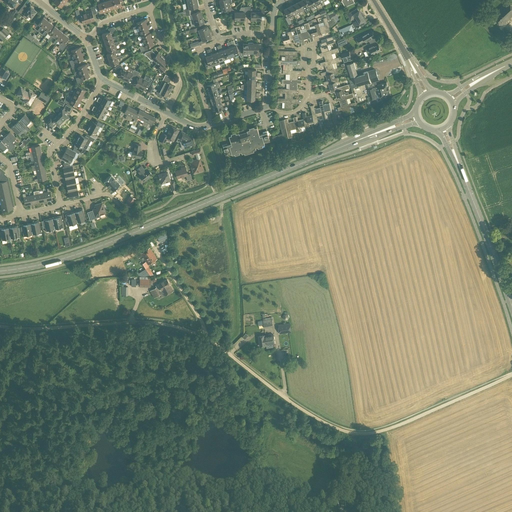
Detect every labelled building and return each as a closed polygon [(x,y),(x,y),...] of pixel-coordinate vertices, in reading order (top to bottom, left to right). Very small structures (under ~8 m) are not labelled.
[(4,0),(4,1),(9,4),(8,6),(11,8),(16,1),(19,3),(21,0),(4,0)] [(106,12),(103,2),(100,3),(98,0),(95,0),(100,13),(104,11),(104,13),(106,12)] [(107,10),(111,9),(107,0),(105,0),(106,1),(103,2),(106,12),(108,12),(107,10)] [(117,9),(113,0),(107,0),(111,9),(114,8),(114,10),(117,9)] [(113,0),(117,9),(118,8),(117,6),(121,5),(120,2),(122,2),(121,0),(113,0)] [(300,1),(300,0),(297,0),(298,2),(295,3),(296,5),(299,11),(301,15),(303,14),(301,10),(304,9),(301,2),(300,1)] [(306,0),(301,0),(300,1),(301,2),(304,9),(306,12),(308,11),(307,8),(310,6),(306,0)] [(313,0),(306,0),(310,6),(312,11),(315,10),(313,6),(316,5),(313,0)] [(321,2),(320,0),(313,0),(316,5),(318,8),(320,7),(318,4),(321,2)] [(185,3),(186,9),(184,9),(185,12),(192,11),(192,8),(198,7),(198,6),(199,5),(198,1),(188,3),(185,3)] [(501,26),(511,15),(511,5),(508,1),(492,16),(501,26)] [(295,3),(294,2),(292,3),(293,5),(290,6),(290,7),(294,14),(295,18),(298,16),(296,13),(299,11),(296,5),(295,3)] [(232,10),(233,10),(229,7),(228,3),(220,5),(221,10),(228,8),(229,12),(230,13),(232,10)] [(28,8),(24,4),(18,11),(23,15),(22,16),(26,19),(28,15),(31,17),(33,14),(34,15),(36,12),(35,12),(36,11),(33,9),(33,8),(30,6),(28,8)] [(290,20),(292,19),(291,16),(294,14),(290,7),(290,6),(289,4),(287,6),(288,7),(284,9),(288,17),(290,20)] [(85,12),(89,22),(94,20),(92,14),(96,13),(94,6),(90,7),(91,10),(85,12)] [(240,20),(244,20),(244,14),(247,14),(247,7),(244,7),(244,8),(243,8),(241,7),(239,10),(239,12),(240,19),(240,20)] [(250,7),(247,7),(247,14),(250,14),(250,20),(256,20),(256,10),(256,9),(250,9),(250,7)] [(261,7),(261,10),(256,10),(256,20),(257,21),(260,21),(260,20),(261,20),(261,16),(264,16),(264,7),(261,7)] [(358,12),(356,9),(348,14),(351,19),(356,16),(358,20),(353,23),(351,24),(339,30),(341,36),(354,31),(353,29),(356,28),(365,23),(363,21),(365,20),(359,11),(358,12)] [(89,22),(85,12),(79,14),(77,10),(75,11),(77,18),(80,17),(82,24),(89,22)] [(235,12),(233,10),(232,10),(230,13),(231,14),(234,14),(234,20),(240,20),(240,19),(239,12),(235,12)] [(192,11),(185,12),(186,15),(188,14),(190,20),(193,19),(202,16),(200,11),(193,13),(192,11)] [(327,17),(330,28),(336,23),(333,19),(331,20),(331,19),(339,16),(337,11),(329,14),(329,13),(326,14),(326,17),(327,17)] [(33,24),(36,26),(38,24),(40,26),(37,30),(39,32),(42,28),(48,21),(45,19),(46,18),(45,17),(44,16),(40,21),(37,19),(33,24)] [(189,29),(198,26),(197,24),(204,22),(202,16),(193,19),(190,20),(189,20),(191,26),(188,27),(189,29)] [(327,17),(322,18),(324,25),(319,27),(322,34),(331,31),(330,28),(327,17)] [(133,30),(138,28),(147,25),(146,22),(147,22),(146,20),(147,20),(147,19),(140,21),(139,18),(132,20),(133,23),(136,22),(137,26),(133,27),(133,30)] [(49,19),(48,21),(42,28),(45,30),(42,34),(44,36),(47,32),(53,25),(50,22),(51,21),(50,21),(50,20),(49,19)] [(310,30),(308,22),(304,23),(306,30),(301,32),(303,39),(309,38),(310,42),(313,41),(312,37),(312,35),(310,30)] [(322,34),(319,27),(318,23),(314,24),(315,28),(310,30),(312,35),(312,37),(322,34)] [(50,41),(53,37),(59,29),(56,27),(57,26),(56,26),(56,25),(55,24),(49,33),(51,35),(48,39),(50,41)] [(147,25),(138,28),(139,31),(134,33),(135,35),(149,31),(147,28),(149,27),(148,26),(149,26),(148,25),(147,25)] [(190,33),(197,30),(197,33),(198,33),(199,33),(200,35),(209,32),(207,26),(199,29),(198,26),(189,29),(189,30),(190,33)] [(301,32),(300,26),(296,27),(298,34),(292,36),(293,40),(294,43),(300,41),(301,45),(305,44),(303,39),(301,32)] [(4,37),(5,38),(9,33),(3,27),(0,31),(5,35),(4,37)] [(101,40),(103,40),(112,37),(111,34),(116,32),(114,27),(108,29),(109,31),(101,34),(103,37),(101,38),(102,39),(101,39),(101,40)] [(61,36),(64,33),(61,31),(62,30),(61,29),(60,28),(59,29),(53,37),(56,39),(53,43),(55,44),(58,40),(61,36)] [(370,43),(377,41),(374,37),(375,37),(374,35),(374,34),(373,32),(372,32),(371,30),(365,34),(364,33),(362,34),(362,35),(357,38),(355,39),(359,45),(360,44),(365,41),(366,43),(369,41),(370,43)] [(292,36),(291,31),(287,32),(288,35),(282,37),(284,44),(291,42),(290,40),(293,40),(292,36)] [(34,38),(27,32),(25,36),(32,41),(34,38)] [(66,45),(64,43),(69,37),(66,35),(67,34),(66,33),(66,32),(65,32),(64,33),(61,36),(58,40),(61,43),(58,46),(62,50),(66,45)] [(143,42),(151,39),(150,36),(151,35),(151,34),(152,34),(151,32),(141,36),(142,39),(137,41),(138,43),(143,41),(143,42)] [(209,32),(200,35),(202,40),(198,42),(199,45),(206,42),(205,39),(211,37),(209,32)] [(105,46),(114,43),(113,39),(118,38),(117,35),(112,37),(103,40),(104,43),(103,43),(104,45),(103,45),(104,46),(105,46)] [(326,38),(327,41),(320,43),(321,47),(320,47),(321,52),(329,50),(327,45),(334,43),(332,36),(326,38)] [(339,46),(347,43),(345,37),(337,41),(339,46)] [(151,39),(143,42),(144,45),(139,46),(141,51),(147,49),(146,47),(153,45),(152,41),(154,41),(153,40),(154,39),(153,38),(151,39)] [(114,43),(105,46),(106,48),(105,49),(105,50),(106,52),(107,51),(116,48),(115,45),(120,44),(119,41),(114,43)] [(243,53),(248,53),(248,43),(243,43),(243,51),(238,51),(239,54),(240,57),(243,56),(243,53)] [(253,43),(253,53),(256,53),(256,55),(261,55),(261,48),(258,48),(258,43),(253,43)] [(381,50),(378,44),(374,46),(374,45),(370,47),(370,48),(366,49),(369,55),(381,50)] [(239,54),(238,51),(236,45),(231,47),(234,55),(239,54)] [(74,46),(68,48),(69,51),(71,50),(72,54),(67,55),(68,58),(73,56),(83,53),(81,53),(80,50),(81,49),(81,48),(81,47),(75,49),(74,46)] [(229,57),(234,55),(231,47),(226,49),(229,57)] [(333,59),(332,54),(338,52),(337,48),(329,50),(321,52),(319,53),(320,56),(324,55),(326,61),(333,59)] [(116,56),(115,53),(120,51),(119,49),(114,51),(106,54),(107,57),(106,57),(107,59),(106,59),(106,60),(108,59),(116,56)] [(223,59),(229,57),(226,49),(220,51),(223,59)] [(155,55),(153,53),(151,50),(145,52),(144,53),(151,60),(152,59),(157,63),(163,57),(158,52),(155,55)] [(282,57),(282,60),(285,60),(293,60),(293,54),(297,54),(297,51),(278,50),(278,55),(285,55),(285,57),(282,57)] [(344,62),(348,61),(347,58),(350,57),(349,51),(341,54),(344,62)] [(74,59),(69,61),(71,66),(77,64),(76,61),(83,59),(82,56),(83,55),(83,54),(83,53),(73,56),(74,59)] [(220,66),(219,64),(218,61),(215,53),(210,55),(214,66),(215,66),(216,68),(220,66)] [(116,56),(108,59),(109,62),(108,63),(108,64),(108,66),(118,62),(117,59),(122,57),(121,55),(116,56)] [(206,68),(209,67),(209,68),(214,66),(210,55),(205,56),(206,60),(203,61),(206,68)] [(163,57),(157,63),(159,66),(156,68),(161,73),(166,68),(164,65),(168,61),(163,57)] [(334,69),(334,68),(332,63),(339,61),(338,57),(333,59),(326,61),(320,63),(321,66),(325,65),(327,71),(334,69)] [(293,60),(285,60),(282,60),(278,60),(277,64),(285,64),(285,69),(285,70),(292,70),(293,64),(296,64),(297,60),(293,60)] [(358,76),(354,62),(347,64),(350,76),(348,77),(349,79),(350,83),(351,87),(352,88),(358,87),(367,84),(379,80),(375,68),(368,71),(363,73),(364,74),(358,76)] [(71,66),(72,69),(77,68),(78,71),(73,72),(74,75),(79,73),(87,71),(87,70),(86,67),(87,67),(87,66),(87,65),(87,64),(78,67),(77,64),(71,66)] [(127,70),(121,67),(122,67),(120,64),(114,68),(116,70),(119,72),(117,77),(122,79),(127,70)] [(0,76),(6,80),(10,73),(1,67),(0,69),(0,76)] [(334,78),(333,73),(336,72),(335,68),(334,68),(334,69),(327,71),(320,73),(321,76),(325,75),(327,80),(327,81),(334,78)] [(133,77),(137,71),(134,69),(132,73),(127,70),(122,79),(127,82),(131,76),(133,77)] [(285,70),(285,69),(283,69),(282,74),(290,74),(290,79),(297,80),(297,79),(298,74),(302,74),(302,70),(292,70),(285,70)] [(75,78),(77,83),(83,81),(82,79),(89,76),(88,73),(89,72),(89,71),(89,70),(87,70),(87,71),(79,73),(80,77),(75,78)] [(138,87),(143,79),(137,76),(139,72),(137,71),(133,77),(136,78),(133,85),(138,87)] [(164,77),(161,82),(164,84),(162,87),(170,91),(173,85),(169,83),(170,80),(164,77)] [(337,87),(336,82),(339,81),(338,77),(334,78),(327,81),(327,80),(323,82),(324,85),(328,84),(330,90),(337,87)] [(143,79),(138,87),(144,90),(147,84),(150,85),(153,79),(150,78),(148,81),(143,79)] [(217,78),(212,80),(213,83),(205,85),(207,90),(216,87),(216,88),(220,87),(217,78)] [(290,79),(282,79),(282,83),(289,83),(289,89),(297,89),(297,83),(301,83),(301,80),(297,79),(297,80),(290,79)] [(387,82),(377,85),(378,91),(380,97),(390,94),(389,89),(389,86),(388,86),(387,82)] [(351,87),(350,83),(337,87),(330,90),(331,93),(335,91),(336,97),(336,98),(344,95),(348,94),(349,94),(348,92),(344,92),(344,89),(349,88),(349,87),(351,87)] [(82,95),(84,92),(85,93),(86,91),(86,92),(87,91),(77,85),(76,89),(71,86),(70,89),(74,91),(82,95)] [(373,86),(368,88),(371,96),(372,99),(372,100),(377,99),(374,91),(373,86)] [(167,97),(170,91),(162,87),(160,90),(158,89),(155,94),(162,97),(163,94),(167,97)] [(289,89),(278,88),(278,92),(285,93),(285,98),(292,99),(292,98),(293,92),(297,93),(297,89),(289,89)] [(28,93),(23,90),(22,93),(21,92),(20,93),(21,94),(19,96),(24,99),(23,101),(29,105),(32,101),(33,99),(36,95),(29,91),(28,93)] [(84,96),(82,95),(74,91),(73,94),(68,92),(67,94),(71,96),(79,100),(81,97),(82,98),(83,97),(84,96)] [(46,95),(41,92),(37,98),(46,103),(51,95),(47,93),(46,95)] [(210,101),(219,98),(218,92),(208,95),(210,101)] [(349,104),(347,99),(354,97),(353,92),(349,94),(348,94),(344,95),(336,98),(336,97),(334,98),(335,101),(339,100),(341,106),(349,104)] [(70,99),(66,97),(63,102),(69,105),(70,102),(77,106),(78,102),(79,103),(80,102),(81,101),(79,100),(71,96),(70,99)] [(101,101),(109,106),(112,101),(104,97),(101,101)] [(211,106),(221,103),(219,98),(210,101),(211,106)] [(285,98),(277,98),(277,102),(284,102),(284,108),(292,108),(292,102),(296,102),(296,99),(292,98),(292,99),(285,98)] [(107,110),(109,106),(101,101),(99,106),(107,110)] [(322,115),(323,120),(327,119),(326,112),(331,111),(329,103),(323,105),(322,101),(319,102),(320,107),(321,107),(322,115)] [(341,106),(337,107),(338,110),(342,109),(344,115),(351,113),(350,108),(357,105),(356,102),(349,104),(341,106)] [(221,103),(211,106),(213,111),(223,109),(221,103)] [(57,115),(64,122),(69,117),(65,113),(67,110),(69,111),(71,108),(66,104),(63,108),(64,109),(62,110),(57,115)] [(127,120),(133,108),(127,105),(123,113),(127,115),(125,119),(127,120)] [(321,107),(320,107),(315,109),(314,105),(310,106),(312,115),(314,122),(314,124),(315,124),(315,127),(319,126),(318,123),(317,116),(322,115),(321,107)] [(105,115),(107,110),(99,106),(97,110),(105,115)] [(138,111),(139,109),(138,111),(133,108),(127,120),(130,121),(131,117),(134,119),(138,111)] [(138,111),(134,119),(133,121),(136,122),(138,118),(140,120),(144,112),(139,109),(138,111)] [(102,119),(105,115),(97,110),(94,115),(102,119)] [(144,126),(150,114),(144,112),(140,120),(144,121),(142,125),(144,126)] [(306,116),(305,112),(302,113),(303,119),(304,119),(305,126),(305,128),(309,127),(309,123),(314,122),(312,115),(306,116)] [(17,121),(27,131),(29,128),(26,125),(30,121),(24,114),(19,119),(17,121)] [(150,114),(144,126),(147,127),(148,124),(151,125),(155,117),(150,114)] [(59,127),(64,122),(57,115),(52,119),(50,117),(45,122),(52,129),(56,124),(59,127)] [(302,131),(306,130),(305,128),(305,126),(304,119),(303,119),(297,120),(297,116),(293,117),(294,121),(295,124),(296,128),(296,132),(301,131),(300,128),(301,127),(302,131)] [(294,121),(288,122),(287,118),(284,119),(288,138),(292,137),(291,130),(296,128),(295,124),(294,121)] [(103,128),(105,124),(95,119),(93,122),(91,121),(89,126),(97,130),(100,132),(103,128)] [(282,120),(278,122),(282,134),(272,137),(273,141),(287,136),(282,120)] [(24,134),(27,131),(17,121),(15,124),(15,123),(10,128),(16,134),(21,130),(24,134)] [(97,136),(95,135),(97,130),(89,126),(86,130),(91,133),(90,136),(94,139),(95,139),(97,136)] [(173,140),(179,130),(171,126),(166,135),(162,133),(159,140),(165,143),(168,137),(173,140)] [(248,130),(247,128),(238,131),(238,133),(229,136),(231,143),(227,145),(227,144),(223,145),(226,155),(232,153),(232,154),(242,151),(242,153),(256,149),(255,148),(255,147),(264,144),(264,143),(270,141),(267,132),(263,133),(259,134),(257,127),(248,130)] [(190,137),(190,135),(189,135),(181,131),(176,141),(178,142),(183,141),(183,143),(185,148),(195,144),(192,136),(190,137)] [(3,139),(12,148),(15,146),(14,145),(17,142),(14,139),(16,138),(9,132),(5,136),(5,137),(3,139)] [(90,136),(86,134),(85,137),(79,134),(76,139),(88,145),(91,140),(93,141),(94,139),(90,136)] [(10,151),(12,148),(3,139),(1,141),(1,140),(0,140),(0,149),(2,151),(6,147),(10,151)] [(84,153),(88,145),(76,139),(74,144),(79,147),(78,150),(80,151),(84,153)] [(139,151),(141,145),(135,144),(134,150),(133,150),(131,156),(140,158),(141,151),(139,151)] [(32,154),(40,152),(39,145),(31,147),(32,151),(28,152),(29,154),(32,154)] [(73,158),(76,152),(78,154),(80,151),(78,150),(74,148),(73,150),(67,147),(64,153),(73,158)] [(32,154),(29,154),(29,155),(29,157),(33,157),(34,161),(42,159),(40,152),(32,154)] [(64,161),(63,164),(64,167),(70,166),(69,164),(73,158),(64,153),(61,159),(64,161)] [(35,168),(43,166),(42,159),(34,161),(35,165),(31,166),(32,168),(35,168)] [(203,170),(199,159),(190,162),(192,168),(194,173),(203,170)] [(72,165),(70,166),(64,167),(62,167),(64,173),(73,171),(72,165)] [(35,175),(45,172),(43,166),(35,168),(32,168),(32,171),(36,170),(36,173),(34,174),(35,175)] [(145,171),(141,166),(136,170),(140,175),(139,175),(144,181),(152,174),(147,169),(145,171)] [(0,201),(2,212),(13,209),(12,207),(14,206),(8,177),(4,174),(5,172),(4,171),(0,167),(0,201)] [(187,174),(185,167),(181,168),(181,169),(175,171),(177,178),(186,175),(187,181),(192,179),(190,173),(187,174)] [(65,180),(75,178),(73,171),(64,173),(65,180)] [(35,175),(34,174),(32,175),(32,176),(37,175),(38,179),(34,179),(35,182),(38,181),(46,179),(45,172),(35,175)] [(161,184),(170,181),(167,172),(158,175),(161,184)] [(120,185),(111,175),(104,182),(113,192),(120,185)] [(66,186),(76,184),(75,178),(65,180),(66,186)] [(68,192),(77,190),(76,184),(66,186),(68,192)] [(43,193),(45,201),(52,200),(50,191),(49,188),(47,188),(48,192),(43,193)] [(45,201),(43,193),(39,194),(38,190),(36,191),(38,203),(45,201)] [(77,190),(68,192),(69,198),(79,196),(77,190)] [(31,204),(38,203),(36,191),(33,191),(34,195),(30,196),(31,204)] [(31,204),(30,196),(25,197),(25,193),(22,194),(23,197),(25,206),(31,204)] [(125,203),(131,207),(136,199),(130,195),(125,203)] [(103,206),(102,203),(101,203),(95,205),(95,206),(94,206),(93,208),(94,209),(92,209),(93,210),(90,211),(92,219),(100,217),(99,215),(105,213),(104,209),(107,209),(104,206),(103,206)] [(74,211),(77,223),(86,220),(82,209),(74,211)] [(69,226),(77,223),(74,211),(65,214),(66,217),(64,217),(66,221),(67,221),(69,226)] [(52,217),(55,229),(64,227),(61,215),(52,217)] [(46,232),(55,229),(52,217),(43,220),(44,223),(42,223),(43,227),(45,227),(46,232)] [(30,223),(32,235),(41,233),(39,221),(30,223)] [(23,236),(32,235),(30,223),(21,224),(21,227),(20,227),(21,231),(22,231),(23,236)] [(8,227),(10,239),(19,237),(17,225),(8,227)] [(0,233),(1,240),(10,239),(8,227),(0,228),(0,233)] [(160,242),(170,238),(167,231),(158,235),(160,242)] [(148,265),(157,259),(149,247),(140,253),(148,265)] [(144,276),(149,275),(152,274),(148,267),(138,273),(140,276),(144,276)] [(137,286),(139,286),(139,287),(150,287),(150,278),(147,278),(147,279),(140,279),(140,283),(137,283),(137,286)] [(164,296),(173,291),(169,285),(170,285),(166,279),(155,286),(156,287),(150,291),(154,298),(162,293),(164,296)] [(264,328),(273,326),(272,319),(263,320),(264,328)] [(290,323),(278,325),(279,334),(291,332),(290,323)] [(265,336),(265,335),(258,336),(260,346),(266,345),(266,344),(274,343),(273,335),(265,336)]
